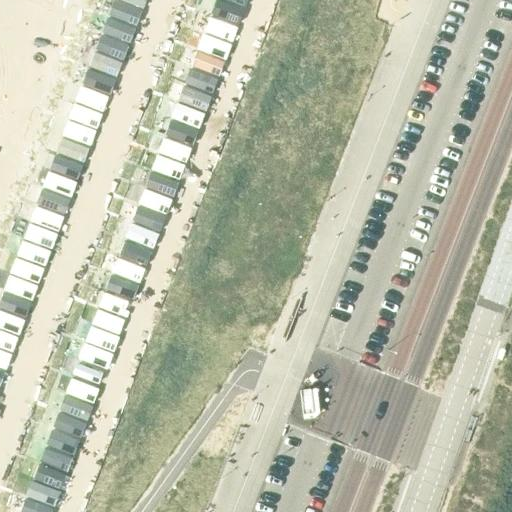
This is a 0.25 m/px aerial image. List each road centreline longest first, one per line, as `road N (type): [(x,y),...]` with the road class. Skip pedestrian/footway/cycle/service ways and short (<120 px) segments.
road 1 (primary): [(511,69),(339,511)]
road 2 (primary): [(363,511),(511,126)]
